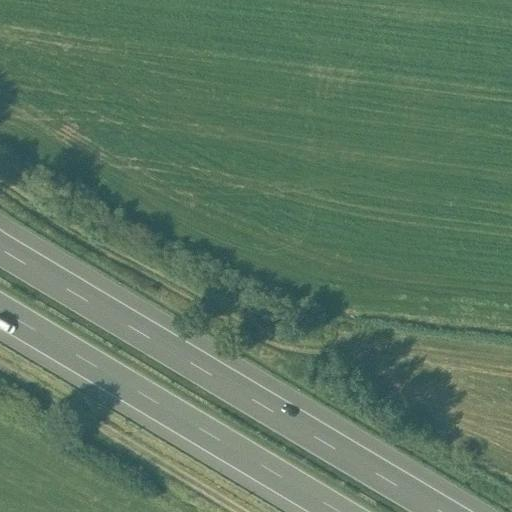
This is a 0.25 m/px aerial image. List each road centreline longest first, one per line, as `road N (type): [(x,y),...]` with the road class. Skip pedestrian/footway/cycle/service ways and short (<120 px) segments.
road 1 (motorway): [(467,511),(0,234)]
road 2 (motorway): [(0,305),(348,511)]
road 3 (track): [(0,170),(273,332),(331,340)]
road 4 (track): [(0,360),(252,511)]
